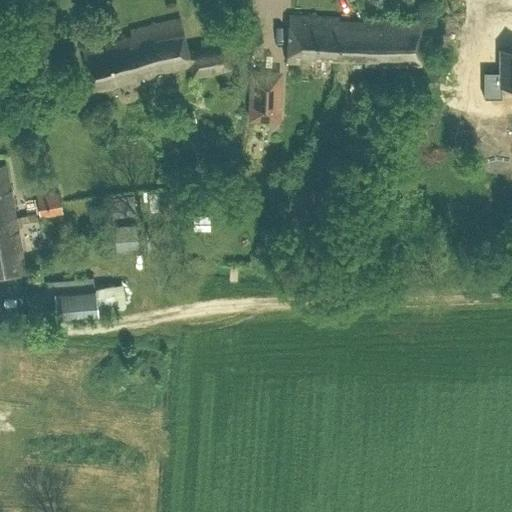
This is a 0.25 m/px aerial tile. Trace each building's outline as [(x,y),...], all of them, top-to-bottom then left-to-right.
[(335,55),(336,16),(289,15),(287,62),(312,63),(312,54),(335,55)] [(336,16),(335,55),(364,57),(363,65),(418,67),(420,19),(362,17),(362,21),(338,20),(338,16),(336,16)] [(186,46),(177,17),(129,31),(130,36),(82,50),(93,91),(142,76),(142,79),(189,65),(189,67),(228,60),(224,35),(186,46)] [(482,70),(482,97),(499,97),(499,84),(511,84),(511,47),(499,47),(499,70),(482,70)] [(282,70),(249,68),(247,119),(279,120),(282,70)] [(195,120),(193,108),(169,113),(173,129),(187,126),(187,122),(195,120)] [(272,159),(274,124),(251,123),(250,158),(272,159)] [(0,222),(12,220),(12,218),(14,218),(3,163),(0,164),(0,222)] [(62,212),(58,190),(35,194),(39,216),(62,212)] [(0,274),(24,270),(14,218),(12,218),(12,220),(0,222),(0,274)] [(101,255),(98,265),(115,270),(118,260),(101,255)] [(100,309),(128,308),(127,283),(98,285),(100,309)] [(91,287),(51,290),(53,314),(93,311),(91,287)]
